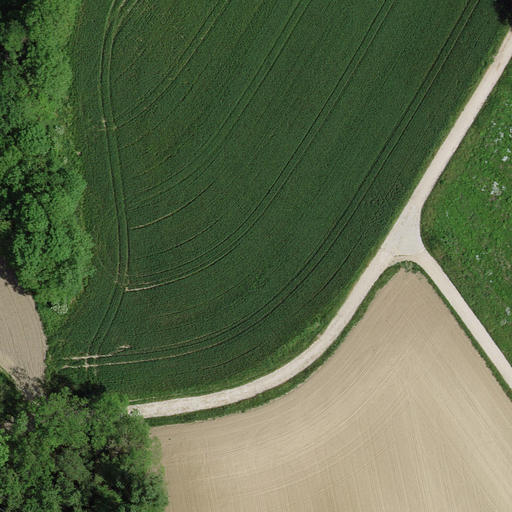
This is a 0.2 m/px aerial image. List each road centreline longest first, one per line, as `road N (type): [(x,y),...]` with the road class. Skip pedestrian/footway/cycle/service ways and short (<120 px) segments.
road 1 (track): [(0,435),(210,400),(265,383),(333,330),(385,251)]
road 2 (track): [(511,40),(385,251)]
road 3 (track): [(401,225),(511,378)]
